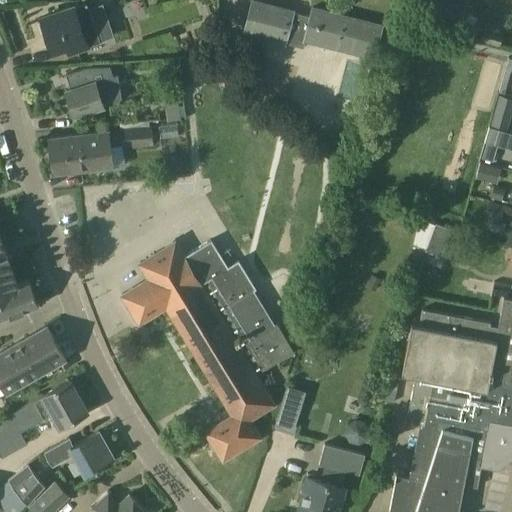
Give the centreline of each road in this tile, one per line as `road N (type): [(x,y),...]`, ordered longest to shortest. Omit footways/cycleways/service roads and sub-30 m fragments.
road 1 (tertiary): [(195,511),(115,402),(66,297)]
road 2 (tertiary): [(66,297),(0,88)]
